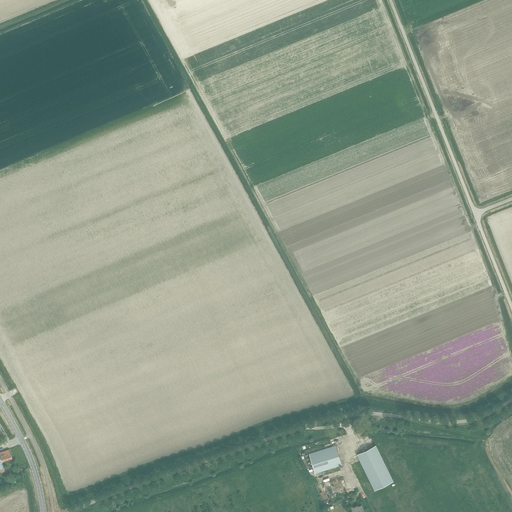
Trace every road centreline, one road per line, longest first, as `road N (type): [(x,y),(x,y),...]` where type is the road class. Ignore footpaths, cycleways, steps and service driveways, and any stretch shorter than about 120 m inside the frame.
road 1 (unclassified): [(74,511),(340,416),(471,420),(511,399)]
road 2 (unclassified): [(474,212),(390,0)]
